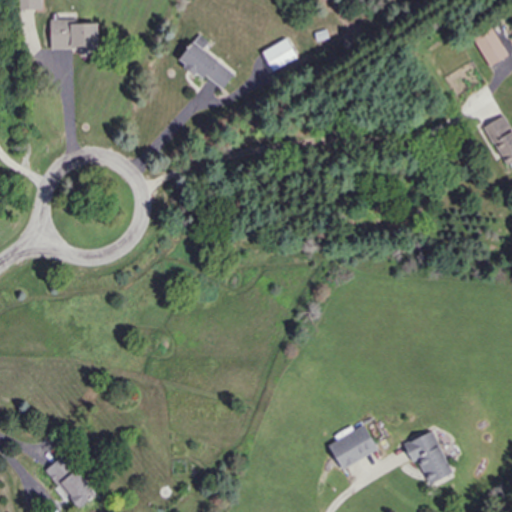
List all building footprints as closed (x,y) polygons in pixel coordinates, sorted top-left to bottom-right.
[(19,0),(19,10),(42,9),(41,0),(19,0)] [(50,22),(51,49),(96,48),(95,21),(50,22)] [(473,38),(490,67),(508,56),(491,27),(473,38)] [(234,74),(203,50),(209,42),(199,34),(179,60),(221,92),(234,74)] [(297,58),(287,39),(262,52),(273,71),(297,58)] [(511,129),(504,115),(484,126),(505,166),(511,162),(511,129)] [(342,470),(378,450),(365,425),(328,445),(342,470)] [(452,475),(433,431),(404,444),(411,462),(417,459),(429,485),(452,475)] [(96,495),(65,455),(46,469),(76,510),(96,495)]
